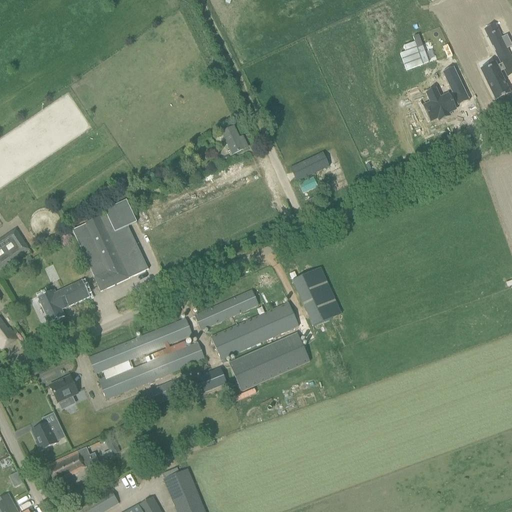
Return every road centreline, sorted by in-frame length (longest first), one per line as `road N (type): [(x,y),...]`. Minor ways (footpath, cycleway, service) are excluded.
road 1 (unclassified): [(0,377),(306,232)]
road 2 (unclassified): [(306,232),(511,138)]
